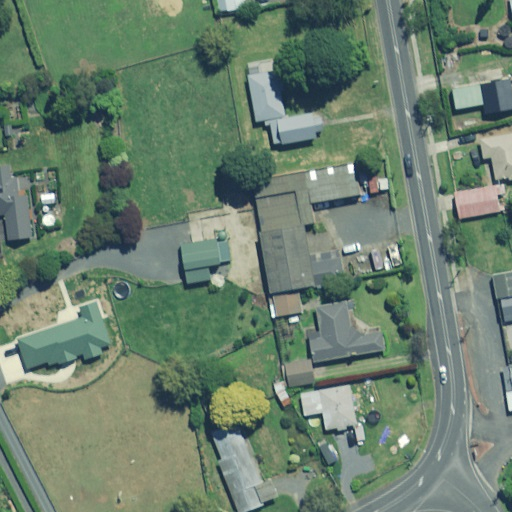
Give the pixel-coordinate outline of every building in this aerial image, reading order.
[(250,8),(248,0),(221,0),(224,13),(250,8)] [(262,63),(232,69),(240,113),(251,111),(256,139),(304,130),(299,104),(271,109),(262,63)] [(511,80),(470,86),(473,113),(493,110),(494,114),(511,111),(511,80)] [(511,135),(485,140),(488,159),(496,158),(499,182),(511,180),(511,135)] [(237,179),(259,310),(284,307),(279,281),(294,277),(285,222),(299,219),(295,196),(340,188),(336,162),(237,179)] [(16,179),(14,166),(0,167),(0,217),(9,216),(12,241),(37,238),(30,178),(16,179)] [(509,194),(507,185),(459,194),(463,219),(505,212),(502,195),(509,194)] [(60,203),(59,194),(45,196),(47,205),(60,203)] [(234,264),(231,239),(186,245),(191,284),(215,281),(213,267),(234,264)] [(511,272),(498,274),(501,298),(511,296),(511,272)] [(284,327),(290,360),(368,346),(364,326),(329,332),(322,296),(297,301),(301,324),(284,327)] [(115,343),(101,303),(85,308),(88,318),(22,340),(32,369),(52,362),(54,367),(88,356),(89,360),(107,354),(104,347),(115,343)] [(319,383),(316,360),(290,364),(294,387),(319,383)] [(361,424),(354,385),(305,394),(309,416),(327,413),(330,430),(361,424)] [(266,484),(243,423),(216,433),(226,459),(222,460),(242,511),(250,511),(267,506),(266,504),(284,497),(277,480),(266,484)] [(363,451),(361,432),(340,434),(342,454),(363,451)]
